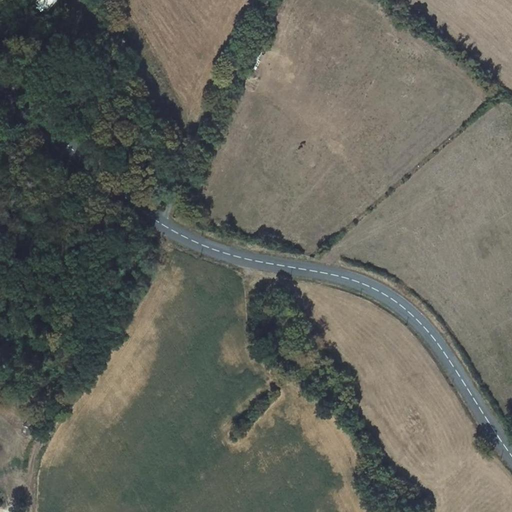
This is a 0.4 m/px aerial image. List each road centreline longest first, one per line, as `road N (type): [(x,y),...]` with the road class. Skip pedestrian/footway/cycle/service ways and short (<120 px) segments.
road 1 (tertiary): [(0,87),(161,223),(208,245),(355,279),(391,297),(436,340),(511,453)]
road 2 (track): [(273,0),(161,223),(128,311),(28,469),(28,511)]
